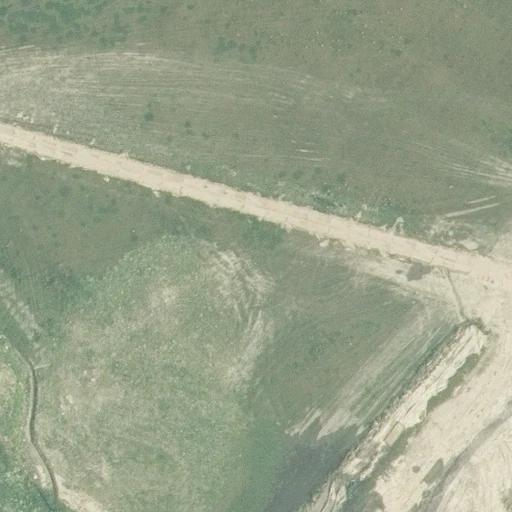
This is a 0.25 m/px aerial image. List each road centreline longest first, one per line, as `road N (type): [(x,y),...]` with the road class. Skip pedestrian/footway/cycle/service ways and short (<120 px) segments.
road 1 (residential): [(41,0),(215,246),(61,360)]
road 2 (residential): [(240,511),(61,360)]
road 3 (residential): [(234,0),(329,98)]
